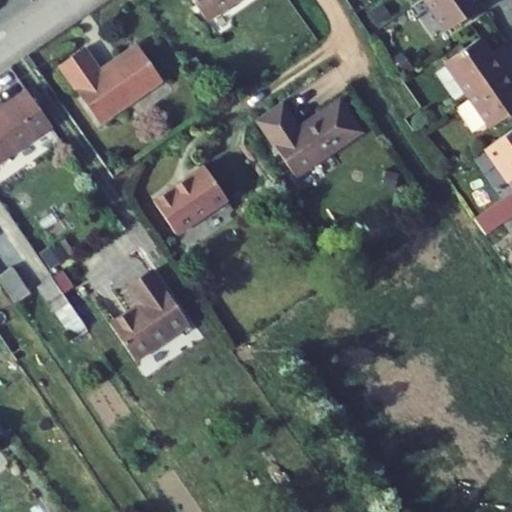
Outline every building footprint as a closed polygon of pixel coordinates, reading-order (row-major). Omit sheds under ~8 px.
[(193,0),(208,21),(238,0),(193,0)] [(422,0),(412,7),(431,36),(437,37),(445,31),(446,32),(459,22),(476,11),(482,6),(478,0),(422,0)] [(481,18),(476,11),(459,22),(464,29),(481,18)] [(467,96),(504,70),(511,64),(511,62),(505,53),(496,59),(492,54),(481,38),(445,64),(447,66),(437,73),(448,90),(458,83),(466,93),(467,96)] [(101,73),(139,47),(137,44),(99,71),(101,73)] [(59,65),(99,123),(162,79),(139,47),(101,73),(99,71),(84,48),(59,65)] [(496,59),(505,53),(501,47),(492,54),(496,59)] [(392,59),(400,71),(410,65),(401,52),(392,59)] [(511,64),(504,70),(467,96),(490,128),(503,119),(511,112),(511,81),(511,82),(511,81),(511,64)] [(458,83),(448,90),(456,100),(466,93),(458,83)] [(401,98),(402,86),(392,85),(391,98),(401,98)] [(0,109),(0,161),(52,126),(28,90),(0,109)] [(298,127),(282,102),(257,119),(295,176),(361,131),(340,99),(298,127)] [(511,120),(511,112),(503,119),(506,124),(511,120)] [(511,131),(485,150),(508,182),(511,179),(511,131)] [(227,199),(205,166),(154,201),(177,234),(227,199)] [(395,189),(399,174),(389,172),(385,187),(395,189)] [(500,221),(511,212),(511,193),(491,209),(500,221)] [(60,245),(44,256),(53,268),(68,256),(60,245)] [(30,294),(12,267),(0,275),(0,280),(15,303),(30,294)] [(111,324),(136,361),(190,325),(153,271),(128,288),(139,304),(111,324)] [(52,278),(39,288),(73,337),(86,328),(53,279),(52,278)]
